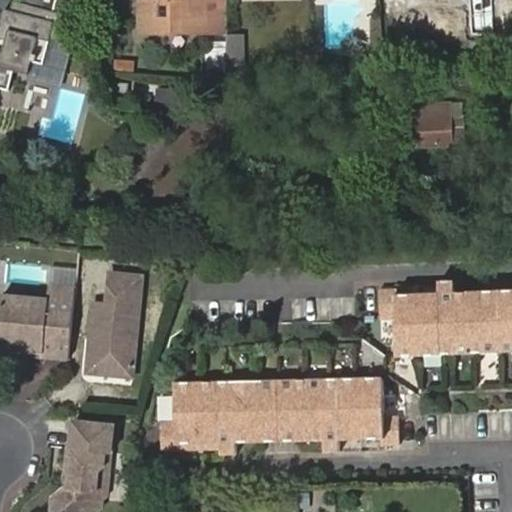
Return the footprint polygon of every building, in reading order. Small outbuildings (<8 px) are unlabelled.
[(0,89),(2,90),(8,72),(22,76),(26,62),(38,66),(46,38),(60,42),(67,19),(63,17),(66,6),(63,6),(64,0),(53,0),(49,14),(21,5),(11,2),(8,12),(1,10),(0,14),(0,89)] [(53,0),(22,0),(21,5),(49,14),(53,0)] [(201,32),(199,0),(167,0),(168,7),(156,7),(134,8),(135,37),(201,32)] [(245,34),(209,33),(208,68),(244,69),(245,34)] [(433,77),(434,87),(491,83),(491,75),(486,75),(486,74),(433,77)] [(158,87),(156,107),(177,109),(180,89),(158,87)] [(408,121),(408,147),(460,148),(460,132),(451,132),(452,120),(408,121)] [(92,371),(135,372),(137,275),(104,275),(104,303),(91,303),(90,338),(93,338),(92,371)] [(487,356),(484,294),(457,295),(457,285),(441,285),(442,296),(400,298),(400,293),(382,293),(383,322),(397,321),(399,359),(487,356)] [(77,304),(79,290),(51,287),(49,301),(77,304)] [(511,293),(484,294),(487,356),(511,354),(511,293)] [(43,357),(71,359),(77,304),(49,301),(6,296),(1,348),(43,351),(43,357)] [(298,443),(296,383),(266,384),(266,443),(298,443)] [(386,383),(296,383),(298,443),(325,443),(326,454),(340,454),(341,443),(383,443),(383,448),(401,448),(401,447),(400,420),(400,419),(387,419),(386,383)] [(266,443),(266,384),(177,385),(177,422),(162,422),(163,451),(181,451),(181,445),(223,445),(223,451),(223,455),(239,455),(239,443),(266,443)] [(93,511),(110,498),(109,493),(111,491),(102,482),(104,460),(109,456),(110,444),(116,444),(118,428),(79,427),(79,441),(73,442),(72,465),(78,469),(78,482),(70,483),(60,493),(59,508),(62,511),(93,511)]
